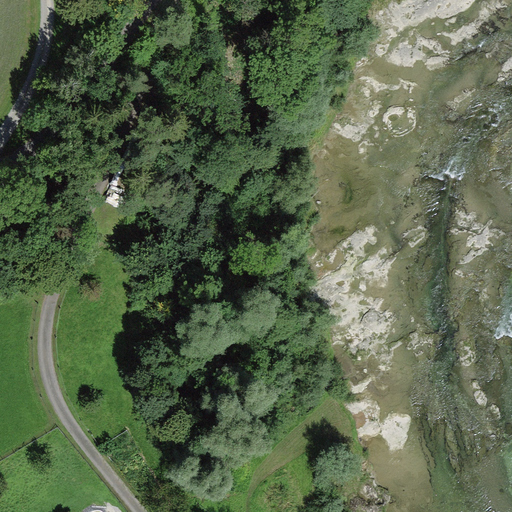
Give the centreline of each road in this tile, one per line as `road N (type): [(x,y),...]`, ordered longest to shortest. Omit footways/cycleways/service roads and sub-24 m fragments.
road 1 (track): [(140,511),(70,425),(45,362),(49,308),(158,46),(158,0)]
road 2 (residential): [(152,0),(53,123),(0,167)]
road 3 (track): [(0,151),(45,65),(51,0)]
